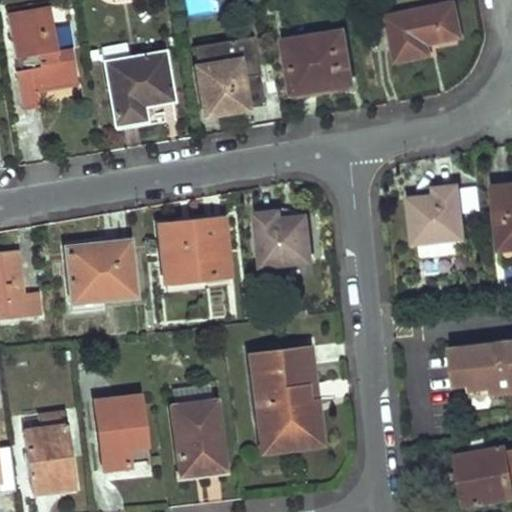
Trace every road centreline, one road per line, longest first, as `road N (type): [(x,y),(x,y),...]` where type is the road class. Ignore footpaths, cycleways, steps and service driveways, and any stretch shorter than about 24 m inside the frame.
road 1 (residential): [(381,511),(346,146)]
road 2 (residential): [(346,146),(0,203)]
road 3 (residential): [(511,66),(485,103),(445,124),(346,146)]
